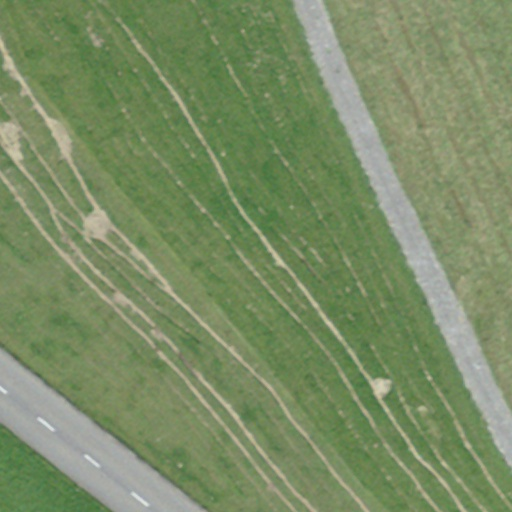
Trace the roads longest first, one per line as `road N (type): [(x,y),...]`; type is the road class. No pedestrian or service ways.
road 1 (track): [(511,457),(309,0)]
road 2 (unclassified): [(0,389),(155,511)]
